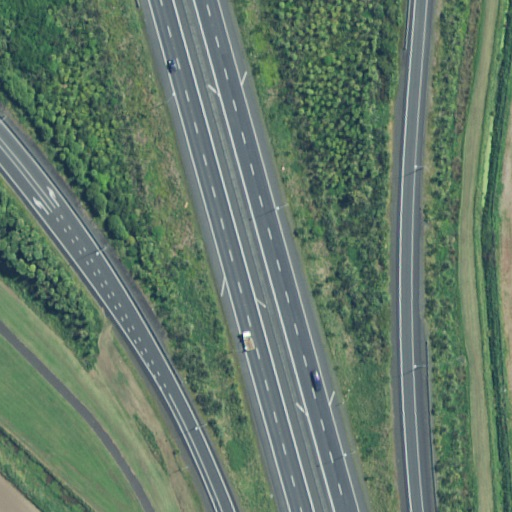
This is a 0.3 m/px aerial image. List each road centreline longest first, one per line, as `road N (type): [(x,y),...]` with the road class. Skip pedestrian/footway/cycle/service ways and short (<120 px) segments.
road 1 (motorway): [(209,0),(348,511)]
road 2 (motorway): [(303,511),(168,0)]
road 3 (motorway): [(422,0),(406,368),(417,511)]
road 4 (motorway): [(227,511),(150,351),(0,141)]
